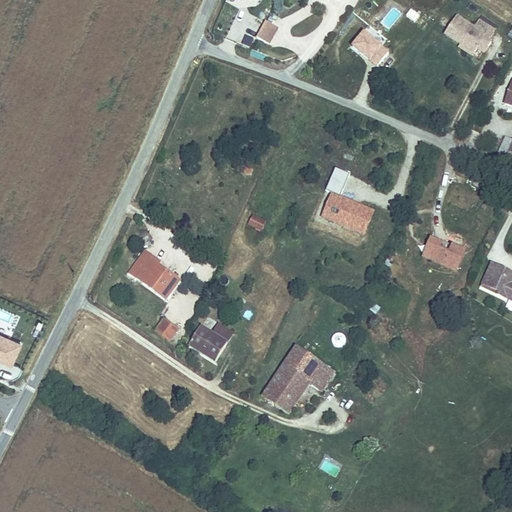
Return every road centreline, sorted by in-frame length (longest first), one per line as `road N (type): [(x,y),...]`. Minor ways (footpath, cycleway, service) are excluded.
road 1 (unclassified): [(192,42),(18,411)]
road 2 (unclassified): [(192,42),(511,177)]
